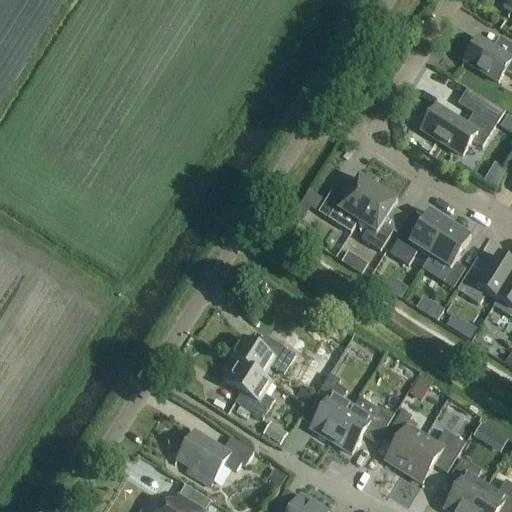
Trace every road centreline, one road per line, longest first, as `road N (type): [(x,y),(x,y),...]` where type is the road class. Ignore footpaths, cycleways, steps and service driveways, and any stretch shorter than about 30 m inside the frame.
road 1 (residential): [(62,511),(386,0)]
road 2 (residential): [(511,220),(381,140),(386,109),(455,0)]
